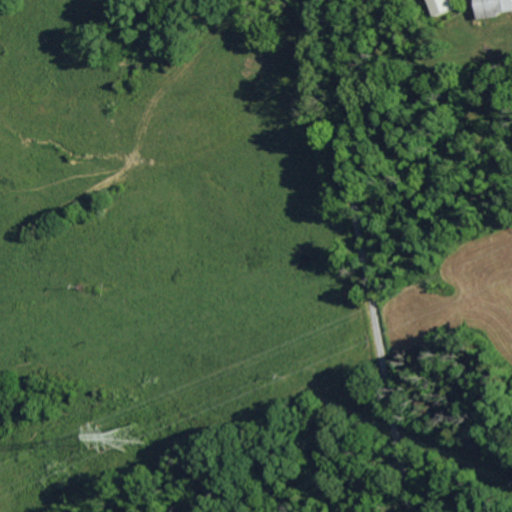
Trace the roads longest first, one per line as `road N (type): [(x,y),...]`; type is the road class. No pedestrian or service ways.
road 1 (residential): [(380,341),(352,167),(364,73),(398,0)]
road 2 (residential): [(410,511),(380,341)]
